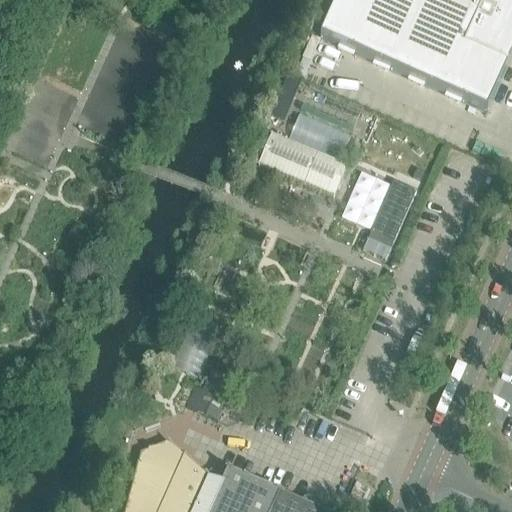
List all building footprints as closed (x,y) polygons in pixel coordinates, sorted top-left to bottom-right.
[(511,0),(337,0),(319,41),(487,116),(511,59),(511,0)] [(253,166),(333,203),(345,173),(337,168),(348,141),(296,117),(285,146),(265,137),(253,166)] [(394,184),(368,243),(390,252),(416,193),(394,184)] [(213,373),(195,413),(218,423),(236,383),(213,373)] [(312,511),(286,500),(286,498),(280,497),(278,495),(276,492),(269,489),(266,490),(221,470),(220,472),(208,480),(168,444),(147,453),(147,454),(148,454),(150,459),(140,463),(138,464),(124,511),(312,511)] [(350,499),(362,504),(369,490),(356,485),(350,499)]
